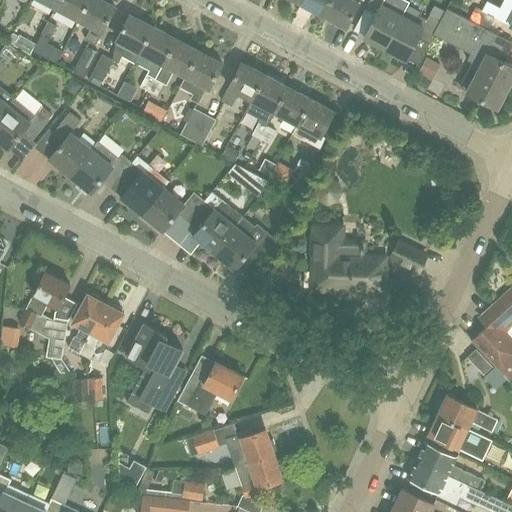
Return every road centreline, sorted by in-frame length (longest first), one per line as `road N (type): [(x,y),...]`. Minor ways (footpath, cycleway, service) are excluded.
road 1 (residential): [(400,402),(0,188)]
road 2 (residential): [(511,155),(214,0)]
road 3 (residential): [(400,402),(511,158)]
road 4 (residential): [(347,511),(400,402)]
